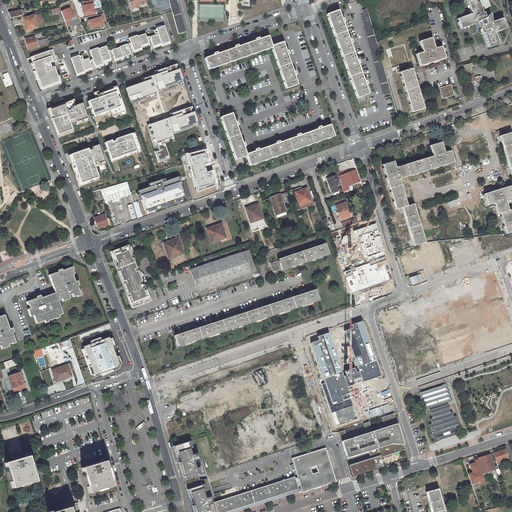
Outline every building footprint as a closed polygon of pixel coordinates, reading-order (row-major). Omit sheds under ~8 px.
[(136,0),(127,0),(131,9),(138,7),(138,5),(136,0)] [(177,0),(169,0),(179,35),(186,33),(177,0)] [(466,0),(472,16),(459,21),(462,30),(480,24),(482,29),(481,30),(483,36),(484,35),(490,49),(500,45),(496,34),(507,30),(503,21),(487,26),(485,22),(487,21),(485,16),(483,16),(482,12),(489,9),(490,9),(490,7),(487,1),(486,0),(482,2),(481,0),(466,0)] [(92,3),(81,5),(83,17),(95,14),(92,3)] [(69,7),(60,11),(64,22),(65,21),(69,20),(73,18),(69,7)] [(23,15),(20,10),(7,12),(9,18),(23,15)] [(338,11),(327,15),(359,98),(370,94),(367,86),(369,86),(368,83),(367,83),(367,81),(365,82),(359,65),(361,64),(360,61),(359,61),(358,60),(357,60),(351,44),(353,44),(352,40),(351,40),(350,39),(349,39),(343,24),(345,23),(343,19),(343,20),(342,18),(341,19),(338,11)] [(368,13),(361,15),(385,95),(393,93),(368,13)] [(35,14),(21,17),(24,31),(38,29),(37,24),(35,15),(35,14)] [(102,21),(100,16),(99,17),(87,20),(90,29),(103,25),(102,21)] [(155,28),(157,34),(162,46),(162,47),(170,44),(164,26),(155,28)] [(136,36),(128,38),(134,53),(142,50),(141,49),(149,46),(145,34),(137,37),(136,36)] [(162,46),(157,34),(150,37),(154,49),(162,46)] [(36,35),(25,38),(28,49),(50,44),(48,38),(38,40),(36,35)] [(214,56),(206,59),(210,70),(272,48),(287,90),(298,86),(295,76),(297,75),(296,72),(295,73),(294,71),(293,71),(287,55),(290,54),(289,52),(288,52),(287,50),(286,51),(283,42),(272,46),(268,36),(260,39),(260,37),(256,38),(257,39),(255,39),(256,41),(239,47),(239,44),(235,46),(235,47),(234,47),(235,48),(219,54),(218,52),(215,53),(215,54),(213,54),(214,56)] [(421,67),(446,60),(442,48),(436,49),(433,39),(425,41),(428,52),(418,55),(418,56),(416,56),(417,62),(419,61),(421,67)] [(118,47),(119,48),(122,58),(130,55),(127,44),(118,47)] [(413,113),(425,109),(406,45),(388,49),(390,57),(393,56),(398,74),(400,73),(413,113)] [(105,46),(97,49),(103,64),(111,61),(105,46)] [(97,49),(97,48),(89,51),(96,69),(104,66),(103,64),(97,49)] [(122,58),(119,48),(111,51),(115,62),(123,59),(122,58)] [(53,50),(29,58),(41,91),(60,85),(52,63),(57,61),(53,50)] [(78,55),(70,58),(76,77),(85,74),(84,73),(80,61),(78,55)] [(88,58),(80,61),(84,73),(92,70),(88,58)] [(150,77),(151,80),(154,89),(157,88),(158,91),(165,89),(165,90),(184,83),(177,63),(154,71),(155,75),(150,77)] [(471,64),(464,66),(469,84),(475,82),(476,85),(483,83),(481,76),(475,78),(472,67),(471,64)] [(5,87),(12,84),(7,72),(2,74),(4,79),(2,80),(5,87)] [(151,80),(125,89),(131,105),(156,96),(154,89),(151,80)] [(451,85),(440,88),(443,100),(455,96),(451,85)] [(111,90),(101,93),(102,97),(86,102),(92,120),(110,114),(111,117),(120,114),(120,116),(125,114),(116,86),(111,88),(111,90)] [(88,121),(82,104),(75,106),(73,100),(46,110),(57,139),(73,133),(69,122),(74,120),(76,126),(88,121)] [(200,126),(193,106),(172,113),(173,116),(150,123),(151,128),(149,129),(154,146),(157,145),(159,151),(154,152),(158,164),(171,159),(165,141),(173,138),(170,131),(172,130),(174,134),(200,126)] [(251,167),(335,137),(331,126),(327,127),(322,129),(321,126),(318,128),(319,128),(317,129),(318,131),(301,136),(300,134),(297,135),(297,136),(296,136),(296,138),(280,144),(279,141),(276,142),(277,143),(275,144),(276,145),(259,151),(258,148),(255,149),(256,150),(254,151),(254,153),(247,155),(245,148),(247,147),(245,143),(243,143),(237,127),(239,126),(238,123),(237,123),(237,122),(236,122),(233,115),(222,119),(237,161),(248,157),(251,167)] [(134,132),(104,142),(111,162),(141,152),(134,132)] [(511,132),(501,135),(511,176),(511,185),(484,194),(487,206),(494,204),(497,214),(504,212),(510,233),(511,232),(511,205),(510,199),(511,198),(511,132)] [(411,205),(404,177),(459,162),(455,149),(449,151),(446,141),(431,145),(434,157),(400,166),(399,160),(383,164),(393,203),(397,202),(399,209),(403,208),(413,246),(429,242),(418,203),(411,205)] [(98,145),(67,155),(78,186),(98,179),(93,165),(97,164),(98,167),(105,164),(98,145)] [(212,164),(207,149),(187,155),(198,191),(218,185),(213,170),(208,171),(206,165),(212,164)] [(350,189),(348,186),(361,181),(357,170),(339,177),(343,189),(344,191),(350,189)] [(338,176),(327,180),(332,193),(343,189),(339,177),(338,176)] [(185,199),(177,177),(137,191),(146,213),(185,199)] [(106,202),(132,195),(128,182),(102,190),(104,196),(106,202)] [(312,201),(307,188),(303,190),(296,192),(300,205),(312,201)] [(94,195),(96,194),(97,198),(104,196),(102,190),(101,189),(93,192),(94,195)] [(288,192),(284,194),(287,204),(292,203),(288,192)] [(280,195),(271,198),(277,214),(286,211),(280,195)] [(263,218),(257,202),(250,205),(251,208),(247,210),(251,222),(263,218)] [(347,203),(337,207),(342,220),(352,216),(347,203)] [(133,204),(128,205),(133,219),(138,218),(134,207),(133,204)] [(105,215),(95,218),(99,229),(112,225),(110,220),(107,220),(105,215)] [(357,217),(342,222),(344,227),(359,222),(357,217)] [(375,221),(351,229),(357,249),(362,247),(366,259),(385,253),(380,237),(375,239),(374,233),(379,231),(375,221)] [(222,224),(208,229),(213,242),(227,237),(222,224)] [(170,260),(185,255),(179,238),(178,238),(178,239),(173,241),(173,240),(167,243),(171,254),(169,255),(170,260)] [(329,255),(326,244),(315,247),(315,246),(311,247),(312,248),(295,254),(295,252),(291,254),(292,255),(279,260),(279,262),(278,262),(271,264),(274,272),(281,270),(280,265),(281,265),(282,271),(329,255)] [(151,301),(142,279),(140,280),(133,262),(132,259),(130,259),(129,256),(126,249),(130,247),(129,245),(110,252),(114,261),(115,260),(117,265),(117,266),(116,267),(116,268),(122,283),(125,286),(127,291),(125,291),(132,309),(141,305),(140,304),(142,303),(142,305),(151,301)] [(126,249),(129,256),(130,259),(132,259),(133,262),(140,280),(142,279),(142,278),(143,277),(145,276),(138,268),(130,247),(126,249)] [(249,251),(196,269),(192,270),(197,284),(200,285),(208,283),(209,287),(256,272),(249,251)] [(385,256),(343,271),(350,293),(393,278),(385,256)] [(59,315),(63,314),(58,300),(61,299),(63,302),(66,300),(70,298),(68,295),(72,294),(74,297),(77,296),(78,297),(81,295),(77,286),(79,285),(77,281),(75,282),(72,275),(73,274),(72,270),(73,270),(72,267),(61,271),(61,269),(57,270),(58,272),(48,276),(55,293),(41,298),(40,296),(36,297),(37,299),(27,303),(28,305),(29,305),(31,309),(28,310),(31,317),(34,316),(37,324),(45,321),(46,323),(49,322),(48,321),(56,318),(57,319),(60,317),(59,315)] [(500,294),(492,273),(457,285),(464,306),(500,294)] [(458,319),(447,286),(426,293),(438,326),(458,319)] [(183,347),(324,299),(320,288),(309,291),(309,290),(305,291),(306,292),(286,299),(285,297),(282,299),(282,300),(263,307),(262,305),(259,306),(259,308),(239,314),(239,313),(235,314),(236,316),(216,322),(215,321),(212,322),(212,324),(193,330),(192,328),(189,330),(189,331),(179,335),(183,347)] [(411,303),(379,315),(401,375),(433,364),(426,344),(413,349),(405,327),(418,323),(411,303)] [(511,324),(506,306),(483,314),(493,345),(511,338),(511,324)] [(10,329),(5,315),(0,316),(0,347),(1,347),(3,349),(10,347),(9,344),(13,343),(13,344),(17,343),(13,333),(15,332),(13,328),(10,329)] [(380,374),(361,320),(351,323),(352,326),(344,329),(358,369),(356,370),(355,366),(345,369),(346,373),(343,374),(329,331),(317,334),(319,338),(311,341),(325,384),(332,405),(351,398),(344,379),(361,373),(363,379),(380,374)] [(480,347),(474,329),(443,340),(449,358),(480,347)] [(111,370),(116,368),(118,364),(116,357),(112,346),(109,339),(108,337),(101,340),(90,344),(83,347),(84,348),(94,374),(95,376),(101,374),(111,370)] [(94,374),(84,348),(81,349),(91,376),(94,374)] [(118,356),(116,357),(118,364),(116,368),(111,370),(112,372),(118,369),(121,363),(118,356)] [(8,369),(19,365),(17,359),(6,363),(8,369)] [(69,365),(53,372),(58,383),(68,378),(69,379),(73,376),(69,365)] [(26,384),(22,373),(10,377),(16,394),(30,388),(28,384),(26,384)] [(332,405),(325,384),(322,385),(336,426),(358,419),(351,398),(332,405)] [(446,385),(420,393),(425,410),(430,408),(433,418),(431,418),(432,424),(430,424),(434,437),(444,434),(450,432),(460,429),(456,416),(454,417),(451,412),(450,412),(447,403),(451,402),(446,385)] [(396,424),(339,442),(345,459),(377,448),(389,444),(403,445),(396,424)] [(475,431),(465,434),(467,439),(477,436),(475,431)] [(444,436),(439,438),(440,441),(457,436),(456,433),(451,434),(450,432),(444,434),(444,436)] [(192,441),(175,447),(185,480),(203,475),(199,462),(204,460),(202,453),(196,455),(192,441)] [(404,450),(403,445),(389,444),(377,448),(379,455),(380,457),(404,450)] [(336,480),(328,453),(327,453),(325,449),(314,452),(314,451),(303,455),(304,456),(294,459),(295,463),(297,470),(298,471),(296,472),(298,478),(301,486),(302,491),(303,491),(304,492),(309,490),(319,487),(329,484),(336,482),(335,481),(336,480)] [(506,450),(493,453),(496,462),(498,466),(504,464),(503,460),(508,458),(506,450)] [(31,463),(29,455),(5,462),(7,470),(8,470),(11,480),(10,481),(13,488),(21,485),(20,484),(28,482),(29,483),(36,480),(34,473),(33,474),(30,463),(31,463)] [(379,455),(348,465),(351,477),(383,467),(380,457),(379,455)] [(489,463),(487,455),(477,459),(481,472),(485,470),(483,465),(489,463)] [(108,468),(105,460),(82,467),(84,475),(85,474),(89,485),(88,486),(90,493),(97,491),(97,490),(105,487),(106,488),(113,486),(111,478),(110,479),(106,468),(108,468)] [(198,496),(203,511),(224,511),(298,488),(298,487),(295,479),(295,477),(213,503),(209,493),(198,496)] [(291,495),(300,492),(298,488),(224,511),(203,511),(198,496),(194,498),(196,503),(198,511),(238,511),(242,511),(251,508),(260,505),(270,502),(280,499),(291,495)] [(444,511),(439,489),(427,492),(432,511),(444,511)]
